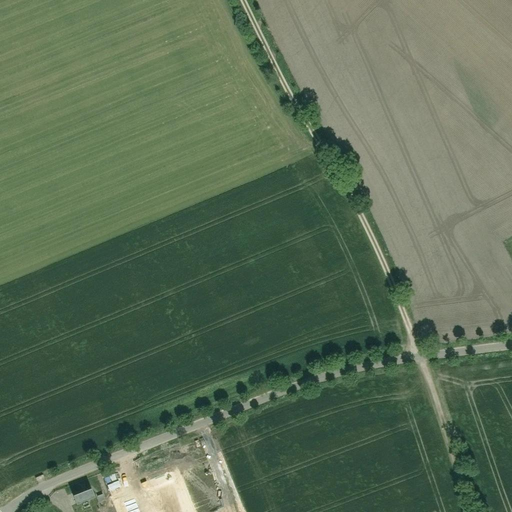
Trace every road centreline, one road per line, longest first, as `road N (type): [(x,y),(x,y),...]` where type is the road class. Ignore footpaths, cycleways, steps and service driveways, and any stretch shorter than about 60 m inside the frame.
road 1 (residential): [(417,357),(356,364),(169,431),(77,466),(1,511)]
road 2 (residential): [(417,357),(357,216),(242,0)]
road 3 (residential): [(472,511),(417,357)]
